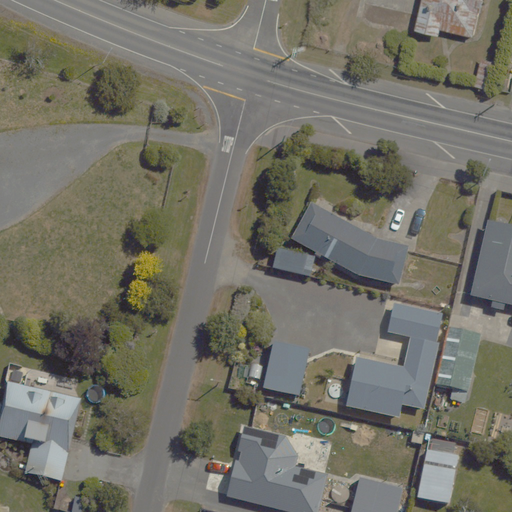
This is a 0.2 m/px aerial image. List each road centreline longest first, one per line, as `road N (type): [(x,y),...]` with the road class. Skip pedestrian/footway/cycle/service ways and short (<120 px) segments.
road 1 (residential): [(146,511),(248,74)]
road 2 (primary): [(511,143),(248,74)]
road 3 (primary): [(248,74),(55,0)]
